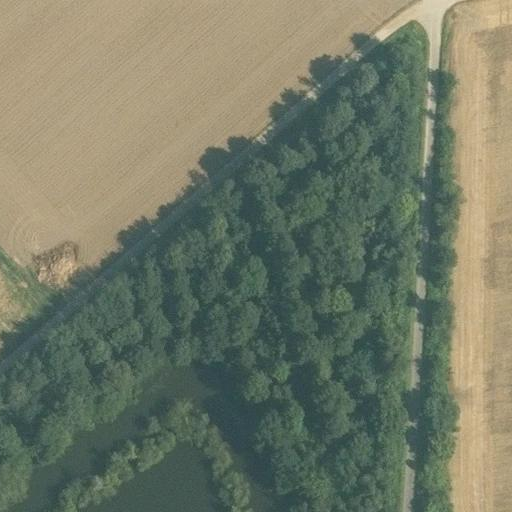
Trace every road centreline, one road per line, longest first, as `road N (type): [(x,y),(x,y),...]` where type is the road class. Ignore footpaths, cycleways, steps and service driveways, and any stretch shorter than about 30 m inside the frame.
road 1 (track): [(0,372),(389,30),(438,6)]
road 2 (track): [(412,511),(438,6)]
